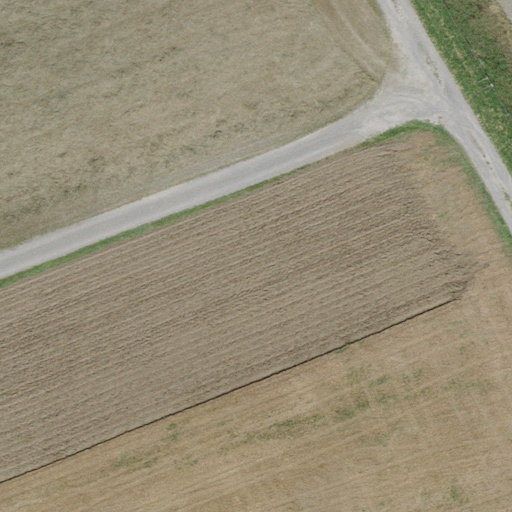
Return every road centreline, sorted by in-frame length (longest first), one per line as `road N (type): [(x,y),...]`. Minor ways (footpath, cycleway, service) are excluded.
road 1 (track): [(0,266),(369,123),(405,83),(412,50),(394,0)]
road 2 (track): [(511,214),(412,50)]
